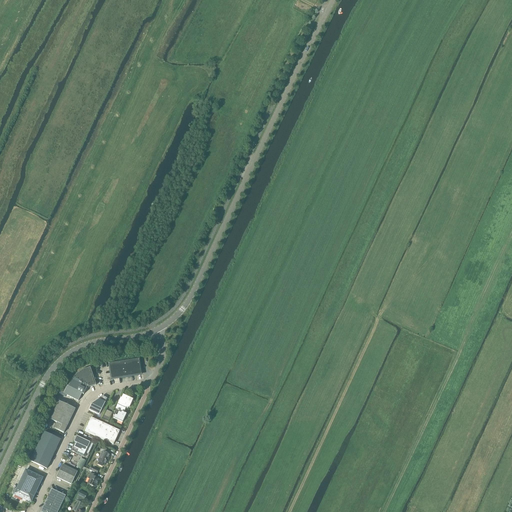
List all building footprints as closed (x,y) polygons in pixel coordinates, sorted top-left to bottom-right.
[(121,378),(131,377),(131,376),(141,374),(138,359),(109,364),(111,379),(121,377),(121,378)] [(67,387),(63,394),(78,401),(82,394),(83,395),(87,388),(86,387),(88,386),(88,388),(96,385),(90,368),(83,370),(76,374),(71,380),(68,387),(67,387)] [(133,399),(122,394),(121,398),(120,397),(117,404),(115,409),(116,409),(113,415),(114,415),(113,418),(122,422),(126,415),(125,413),(124,412),(126,407),(127,408),(129,407),(133,399)] [(99,415),(107,398),(102,396),(91,404),(88,410),(99,415)] [(58,402),(50,420),(57,423),(54,429),(64,433),(75,410),(58,402)] [(107,420),(111,412),(105,409),(101,418),(107,420)] [(91,418),(85,431),(113,444),(120,431),(91,418)] [(55,451),(60,440),(43,432),(38,443),(55,451)] [(84,457),(91,442),(76,435),(73,443),(74,443),(72,449),(72,450),(72,451),(73,452),(84,457)] [(38,443),(34,452),(51,460),(55,451),(38,443)] [(46,469),(51,460),(34,452),(30,461),(46,469)] [(106,464),(110,455),(102,452),(98,461),(106,464)] [(71,485),(77,472),(62,465),(56,478),(71,485)] [(30,503),(42,478),(25,471),(14,495),(30,503)] [(95,487),(99,479),(95,478),(96,476),(90,473),(88,476),(91,478),(90,480),(89,480),(88,483),(88,484),(95,487)] [(57,511),(61,505),(65,496),(51,489),(49,494),(48,494),(48,496),(47,498),(40,511),(57,511)] [(85,499),(87,495),(80,491),(78,496),(85,499)] [(81,511),(80,511),(84,504),(78,501),(74,508),(72,511),(81,511)]
